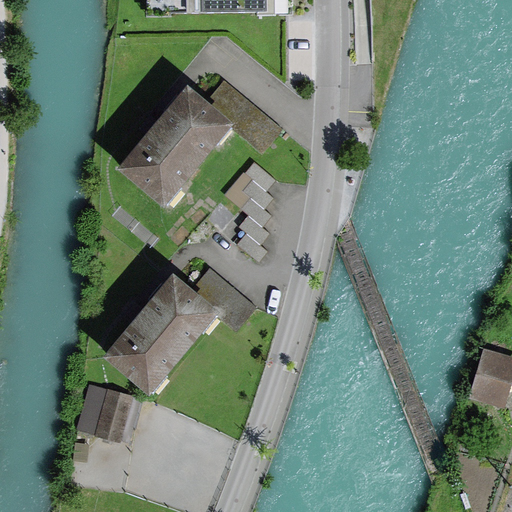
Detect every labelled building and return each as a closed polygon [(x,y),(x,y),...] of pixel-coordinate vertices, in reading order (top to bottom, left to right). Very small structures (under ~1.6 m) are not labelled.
[(172,15),(256,14),(256,17),(285,17),(285,14),(288,14),(287,0),(145,0),(146,19),(172,19),(172,15)] [(209,93),(184,73),(116,158),(164,196),(224,121),(232,111),(209,93)] [(224,121),(249,141),(270,114),(222,76),(209,93),(232,111),(224,121)] [(277,177),(254,160),(245,173),(253,179),(267,190),(277,177)] [(245,173),(241,170),(224,194),(242,207),(250,196),(243,191),(253,179),(245,173)] [(267,190),(253,179),(243,191),(250,196),(266,208),(275,196),(267,190)] [(266,208),(250,196),(242,207),(241,209),(248,214),(264,226),(273,213),(266,208)] [(264,226),(248,214),(239,227),(246,232),(262,244),(271,231),(264,226)] [(262,244),(246,232),(237,244),(259,261),(269,249),(262,244)] [(196,284),(170,264),(102,349),(150,387),(211,312),(218,302),(196,284)] [(211,312),(236,332),(257,305),(209,267),(196,284),(218,302),(211,312)] [(505,410),(511,385),(511,359),(482,351),(469,400),(505,410)] [(102,413),(109,387),(89,382),(76,428),(106,437),(112,416),(102,413)]
